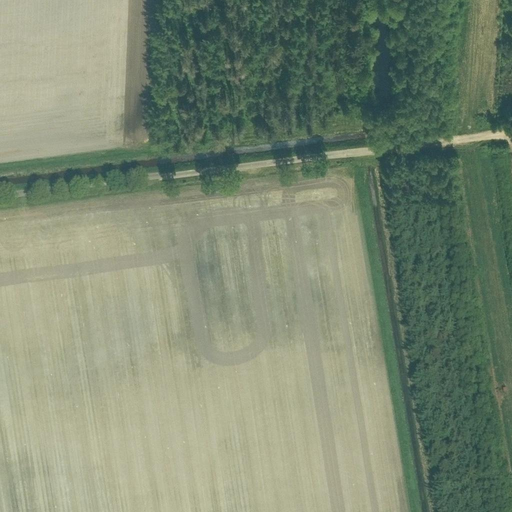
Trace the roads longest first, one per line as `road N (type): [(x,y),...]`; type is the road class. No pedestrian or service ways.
road 1 (unclassified): [(511,133),(0,198)]
road 2 (track): [(479,0),(471,136)]
